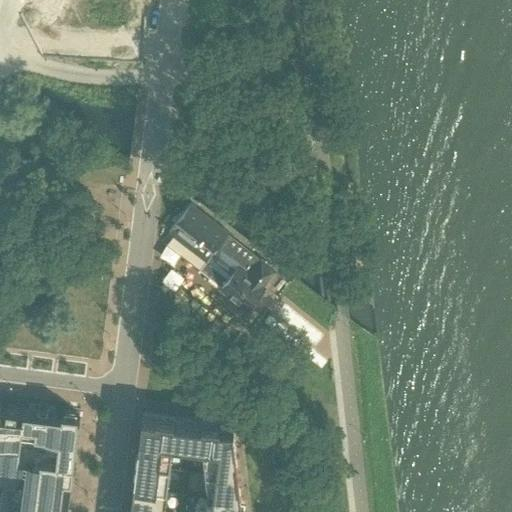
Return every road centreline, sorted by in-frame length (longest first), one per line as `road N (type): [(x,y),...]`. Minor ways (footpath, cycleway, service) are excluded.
road 1 (residential): [(156,77),(120,386)]
road 2 (residential): [(120,386),(105,511)]
road 3 (residential): [(0,370),(120,386)]
